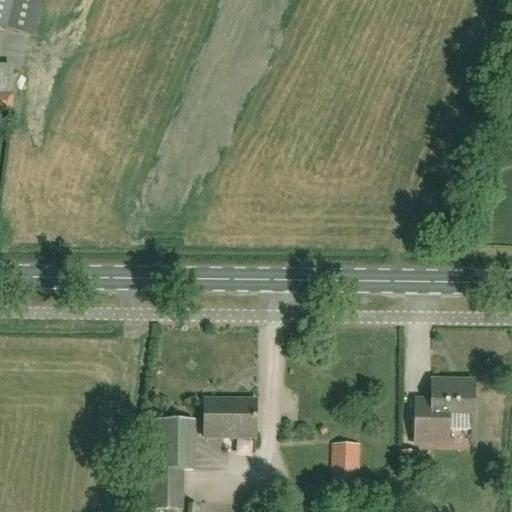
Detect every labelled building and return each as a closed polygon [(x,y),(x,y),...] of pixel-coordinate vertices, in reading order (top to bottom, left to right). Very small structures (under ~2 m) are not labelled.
[(0,0),(0,29),(29,36),(37,0),(0,0)] [(12,66),(0,66),(0,112),(14,113),(14,96),(11,96),(12,66)] [(414,419),(414,445),(447,445),(447,431),(471,431),(473,431),(473,385),(471,385),(448,385),(448,382),(430,382),(430,401),(415,401),(414,401),(414,419)] [(203,402),(203,439),(254,439),(255,402),(203,402)] [(151,422),(151,470),(151,510),(182,511),(183,471),(193,471),(193,422),(151,422)] [(358,487),(359,446),(331,446),(330,487),(358,487)] [(401,455),(401,481),(414,481),(414,455),(401,455)]
